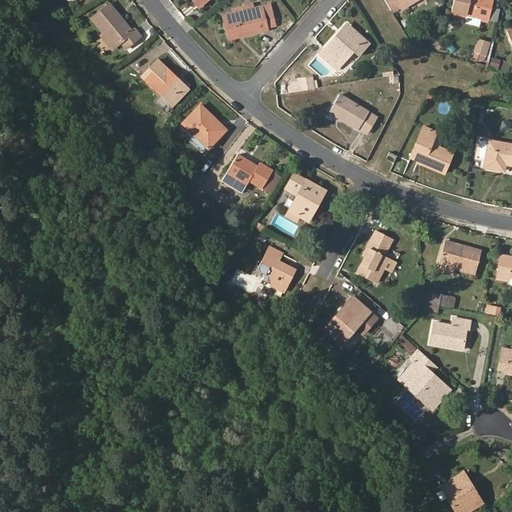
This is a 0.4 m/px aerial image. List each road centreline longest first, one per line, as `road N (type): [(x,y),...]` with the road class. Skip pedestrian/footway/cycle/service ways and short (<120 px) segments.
road 1 (residential): [(371,180),(242,97)]
road 2 (residential): [(511,222),(371,180)]
road 3 (residential): [(242,97),(151,0)]
road 4 (residential): [(242,97),(328,0)]
